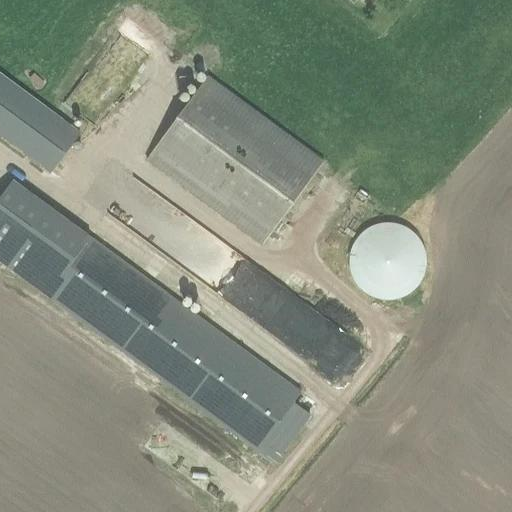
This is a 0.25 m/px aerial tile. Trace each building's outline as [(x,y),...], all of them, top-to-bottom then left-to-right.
[(78,136),(0,78),(0,135),(50,173),(78,136)] [(261,246),(322,163),(207,78),(145,161),(261,246)] [(0,262),(257,452),(293,403),(300,394),(11,182),(0,196),(0,262)] [(426,267),(426,254),(422,242),(413,231),(402,225),(389,222),(376,224),(365,230),(356,240),(351,252),(351,266),(355,278),(363,288),(374,295),(387,298),(400,296),(412,290),(421,280),(426,267)] [(348,384),(374,350),(250,260),(238,277),(242,280),(229,297),(348,384)]
